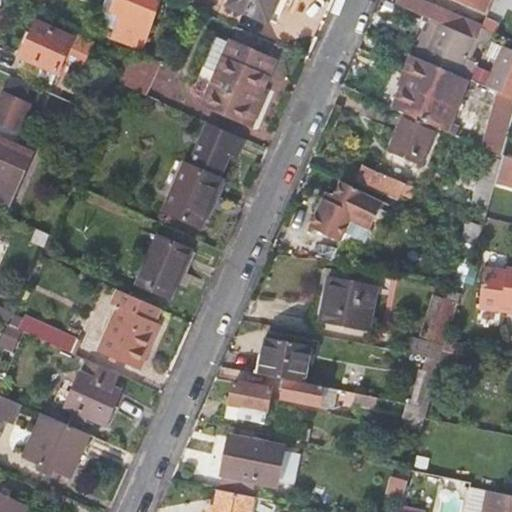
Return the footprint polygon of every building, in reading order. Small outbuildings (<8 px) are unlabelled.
[(143,41),(160,0),(116,0),(111,12),(121,17),(115,29),(143,41)] [(203,0),(190,0),(187,7),(198,12),(203,0)] [(277,24),(287,0),(234,0),(232,5),(277,24)] [(426,0),(397,0),(396,4),(430,19),(443,24),(477,38),(483,25),(426,0)] [(489,0),(461,0),(485,10),(489,0)] [(428,60),(443,24),(430,19),(414,54),(428,60)] [(73,40),(36,24),(22,53),(44,65),(39,76),(54,83),(66,56),(80,62),(86,60),(94,41),(76,33),(73,40)] [(443,24),(428,60),(470,78),(471,78),(477,67),(467,62),(477,38),(443,24)] [(230,44),(216,37),(204,66),(217,72),(230,44)] [(274,56),(233,38),(230,44),(217,72),(202,104),(245,123),(274,56)] [(511,97),(511,50),(503,46),(487,85),(511,97)] [(414,54),(391,107),(405,112),(440,128),(448,131),(470,78),(428,60),(414,54)] [(147,73),(153,61),(131,58),(120,81),(145,92),(152,76),(147,73)] [(2,92),(0,97),(0,124),(18,132),(30,105),(2,92)] [(422,165),(440,128),(405,112),(388,150),(422,165)] [(212,122),(204,140),(233,151),(241,135),(212,122)] [(0,124),(0,132),(35,148),(39,141),(18,132),(0,124)] [(35,148),(0,132),(0,199),(11,205),(35,148)] [(340,133),(334,147),(345,153),(349,154),(355,140),(340,133)] [(204,140),(198,154),(226,166),(233,151),(204,140)] [(481,169),(498,176),(503,156),(504,155),(489,149),(481,169)] [(226,166),(198,154),(193,164),(186,162),(165,211),(202,228),(224,179),(221,177),(226,166)] [(511,188),(511,158),(503,156),(498,176),(495,184),(511,188)] [(398,201),(406,185),(363,165),(355,181),(398,201)] [(384,203),(341,180),(334,196),(327,192),(323,198),(309,227),(342,244),(351,222),(369,232),(384,203)] [(475,210),(451,286),(464,288),(487,216),(475,210)] [(193,251),(159,235),(138,283),(172,298),(193,251)] [(511,309),(511,269),(505,269),(505,274),(485,271),(479,311),(498,314),(500,308),(511,309)] [(379,286),(329,276),(319,323),(370,334),(379,286)] [(421,335),(446,342),(464,288),(451,286),(447,299),(434,295),(421,335)] [(155,320),(159,308),(126,293),(102,351),(141,368),(161,322),(155,320)] [(0,304),(0,320),(10,325),(16,313),(16,311),(0,304)] [(26,318),(16,313),(10,325),(12,325),(26,331),(74,352),(80,339),(27,316),(26,318)] [(5,337),(20,343),(26,331),(12,325),(5,337)] [(268,337),(260,375),(287,380),(303,383),(310,346),(268,337)] [(422,363),(409,404),(428,408),(436,379),(441,359),(428,356),(426,364),(422,363)] [(116,386),(121,373),(88,359),(78,384),(67,379),(57,401),(68,405),(68,407),(76,410),(72,416),(86,423),(89,416),(107,424),(122,389),(116,386)] [(287,380),(260,375),(258,384),(274,387),(285,389),(287,380)] [(258,384),(238,380),(233,404),(228,403),(225,419),(238,421),(239,417),(265,422),(267,410),(269,411),(274,387),(258,384)] [(322,407),(326,387),(303,383),(287,380),(285,389),(283,399),(322,407)] [(0,416),(14,423),(22,403),(0,393),(0,416)] [(409,404),(407,404),(402,420),(406,421),(405,430),(421,435),(428,408),(409,404)] [(78,461),(90,434),(45,413),(26,458),(44,465),(42,469),(56,476),(58,471),(63,474),(71,477),(78,461)] [(277,420),(274,436),(298,441),(301,425),(277,420)] [(86,465),(98,437),(90,434),(78,461),(86,465)] [(219,490),(255,497),(258,482),(276,485),(284,446),(230,435),(219,490)] [(391,503),(403,506),(411,475),(402,474),(391,503)] [(60,507),(65,495),(42,485),(37,497),(60,507)] [(0,491),(0,511),(34,511),(33,506),(9,495),(12,490),(3,486),(0,491)] [(252,511),(255,497),(219,490),(216,505),(214,511),(252,511)] [(511,511),(511,496),(488,491),(483,511),(511,511)] [(259,500),(256,511),(275,511),(277,504),(259,500)]
